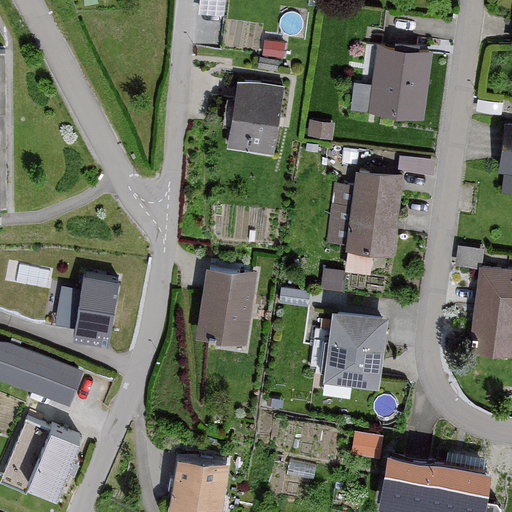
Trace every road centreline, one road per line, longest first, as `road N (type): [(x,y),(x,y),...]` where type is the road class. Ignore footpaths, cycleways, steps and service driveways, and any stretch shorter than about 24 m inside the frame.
road 1 (residential): [(474,0),(427,360),(449,403),(486,425),(511,429)]
road 2 (residential): [(168,217),(140,367),(81,511)]
road 3 (residential): [(25,0),(137,194),(168,217)]
road 4 (residential): [(187,0),(168,217)]
